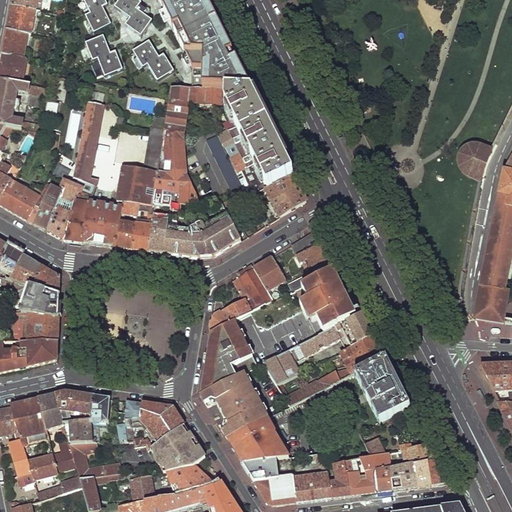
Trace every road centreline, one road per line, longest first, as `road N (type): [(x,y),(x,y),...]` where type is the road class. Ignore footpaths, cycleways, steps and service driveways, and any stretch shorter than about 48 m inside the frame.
road 1 (primary): [(368,265),(496,511)]
road 2 (primary): [(368,265),(476,497)]
road 3 (primary): [(234,0),(334,204)]
road 4 (primary): [(351,194),(257,0)]
road 5 (primary): [(427,345),(351,194)]
road 6 (residential): [(198,282),(334,204)]
road 7 (residential): [(258,511),(181,389)]
road 8 (residential): [(355,511),(476,497)]
road 9 (residential): [(198,282),(96,262),(82,268)]
